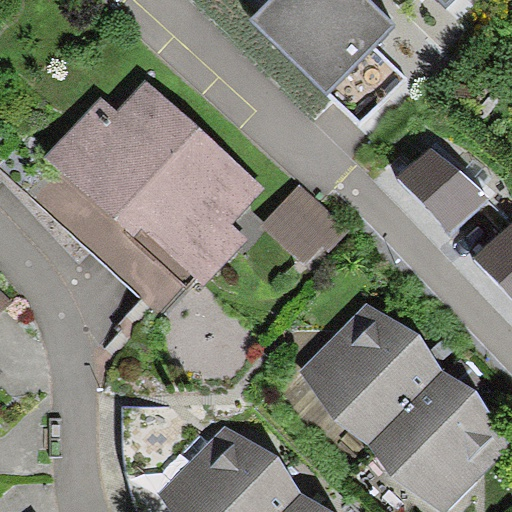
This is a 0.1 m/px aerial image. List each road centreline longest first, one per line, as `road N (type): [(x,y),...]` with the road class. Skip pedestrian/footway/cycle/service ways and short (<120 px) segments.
road 1 (residential): [(511,346),(345,177),(152,0)]
road 2 (residential): [(81,511),(56,300),(0,239)]
